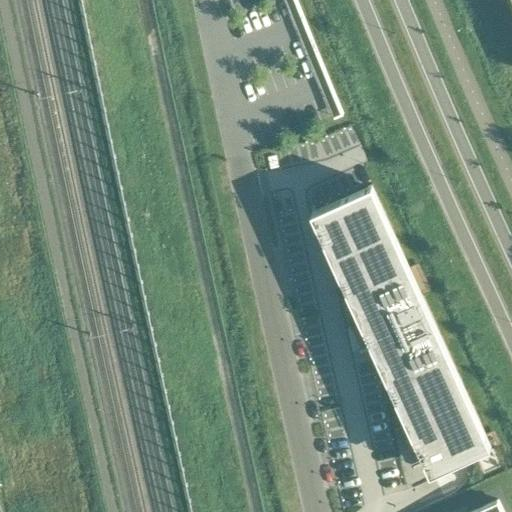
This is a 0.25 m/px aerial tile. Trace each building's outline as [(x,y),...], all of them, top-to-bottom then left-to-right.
[(306,44),(281,50),(285,66),(286,66),(293,93),(318,86),(311,57),(310,57),(306,44)] [(310,133),(332,126),(325,101),(303,108),(310,133)] [(297,110),(274,115),(280,139),(302,134),(297,110)] [(373,185),(313,212),(426,461),(486,434),(373,185)] [(504,511),(498,499),(470,511),(504,511)]
